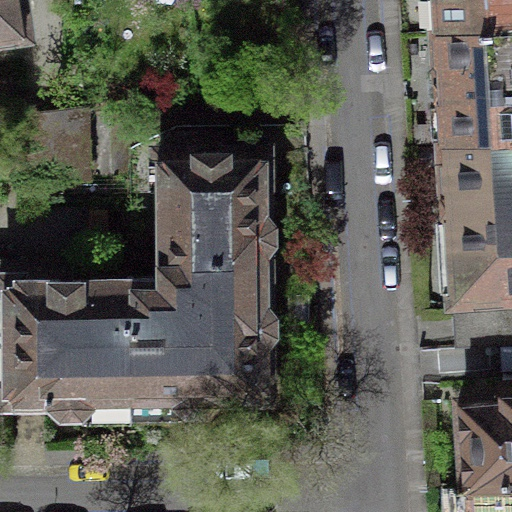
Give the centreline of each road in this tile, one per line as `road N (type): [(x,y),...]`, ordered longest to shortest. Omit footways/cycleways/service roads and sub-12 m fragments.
road 1 (residential): [(376,493),(348,0)]
road 2 (residential): [(376,493),(0,497)]
